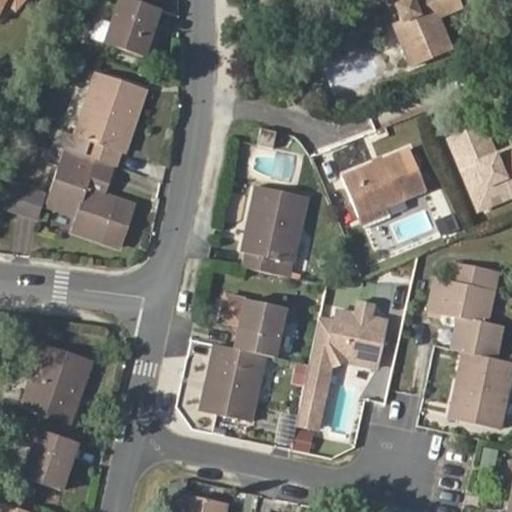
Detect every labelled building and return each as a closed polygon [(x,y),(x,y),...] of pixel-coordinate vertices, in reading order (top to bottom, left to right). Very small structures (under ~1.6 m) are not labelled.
[(162,12),(143,5),(128,0),(117,0),(109,25),(94,21),(88,40),(145,60),(162,12)] [(394,0),(396,2),(395,4),(401,18),(394,21),(411,65),(452,48),(438,14),(463,3),(462,0),(394,0)] [(72,135),(60,132),(55,146),(96,161),(109,166),(113,167),(117,153),(125,155),(131,136),(124,134),(127,123),(135,126),(147,91),(94,72),(72,135)] [(131,136),(135,126),(127,123),(124,134),(131,136)] [(495,153),(482,124),(448,138),(480,209),(511,195),(511,156),(499,162),(495,153)] [(275,131),(261,128),(257,145),(272,149),(275,131)] [(511,156),(511,145),(495,153),(499,162),(511,156)] [(96,161),(55,146),(54,146),(48,162),(58,166),(44,207),(73,217),(69,233),(117,249),(133,203),(100,192),(87,188),(96,161)] [(412,146),(344,174),(360,215),(390,202),(428,186),(412,146)] [(100,192),(109,166),(96,161),(87,188),(100,192)] [(2,180),(0,187),(0,205),(20,213),(28,189),(2,180)] [(240,253),(244,254),(241,267),(279,275),(282,262),(295,264),(308,198),(253,186),(240,253)] [(43,194),(28,189),(20,213),(36,218),(43,194)] [(362,221),(392,208),(390,202),(360,215),(362,221)] [(474,270),(454,266),(451,283),(470,287),(474,270)] [(454,319),(448,349),(461,352),(497,359),(503,327),(488,323),(498,276),(474,270),(470,287),(451,283),(433,279),(426,312),(454,319)] [(216,322),(236,326),(241,300),(221,296),(216,322)] [(287,310),(241,300),(236,326),(231,348),(266,355),(277,358),(287,310)] [(316,322),(295,424),(316,429),(327,372),(345,364),(376,370),(386,325),(367,321),(371,306),(357,304),(354,318),(334,313),(331,326),(316,322)] [(19,406),(32,411),(28,424),(38,428),(62,437),(67,423),(73,425),(95,361),(42,342),(19,406)] [(199,411),(252,423),(266,355),(231,348),(212,345),(199,411)] [(447,418),(500,430),(511,375),(511,362),(497,359),(461,352),(447,418)] [(74,457),(65,454),(70,439),(62,437),(38,428),(21,475),(56,489),(62,472),(68,474),(74,457)] [(74,457),(79,443),(70,439),(65,454),(74,457)] [(68,474),(62,472),(56,489),(63,491),(68,474)] [(226,511),(228,504),(180,495),(175,511),(226,511)] [(35,511),(10,503),(7,511),(35,511)]
